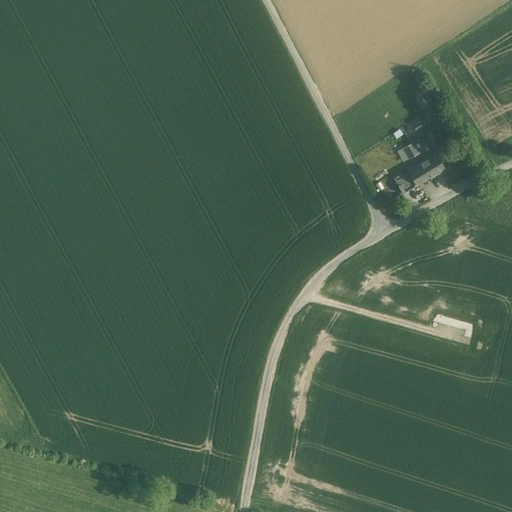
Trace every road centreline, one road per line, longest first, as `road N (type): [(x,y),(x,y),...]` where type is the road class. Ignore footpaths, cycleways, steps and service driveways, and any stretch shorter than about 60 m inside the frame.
road 1 (unclassified): [(383,231),(326,270),(298,302),(274,350),(243,511)]
road 2 (unclassified): [(383,231),(263,0)]
road 3 (unclassified): [(511,165),(383,231)]
